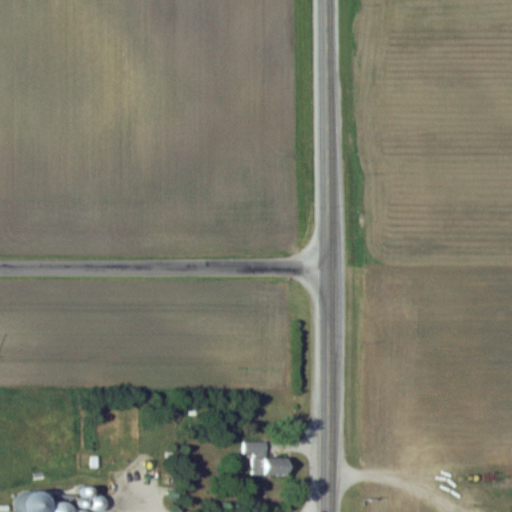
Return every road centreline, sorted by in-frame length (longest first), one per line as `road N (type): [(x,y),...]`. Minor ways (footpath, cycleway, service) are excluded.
road 1 (primary): [(327,511),(326,0)]
road 2 (residential): [(0,264),(329,267)]
